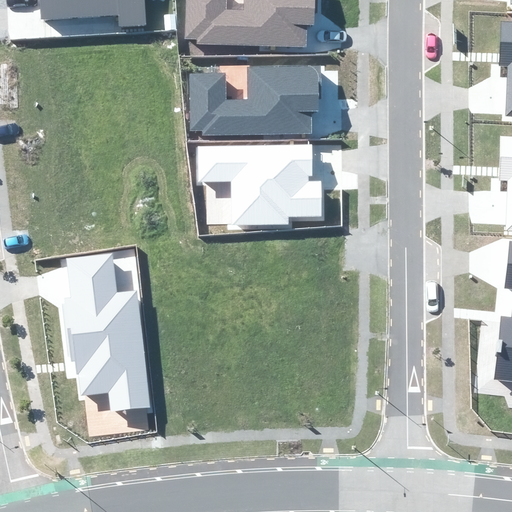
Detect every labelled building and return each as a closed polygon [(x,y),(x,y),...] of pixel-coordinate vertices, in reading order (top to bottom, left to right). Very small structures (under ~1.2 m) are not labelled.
[(45,0),(47,20),(124,15),(124,25),(144,24),(142,0),(45,0)] [(197,38),(197,43),(307,48),(308,28),(314,29),(315,16),(318,17),(318,0),(245,0),(245,13),(225,12),(225,0),(185,0),(184,38),(197,38)] [(511,23),(502,23),(500,66),(508,67),(506,115),(511,115),(511,23)] [(203,131),(203,135),(312,133),(312,111),(319,111),(319,99),(321,99),(321,65),(247,67),(247,99),(226,100),(226,73),(189,73),(190,131),(203,131)] [(511,137),(501,137),(499,181),(507,181),(505,230),(511,229),(511,137)] [(312,145),(196,145),(196,184),(229,184),(229,224),(288,224),(288,216),(321,216),(321,181),(309,181),(309,176),(312,176),(312,145)] [(511,240),(508,240),(503,289),(511,289),(511,313),(511,317),(502,316),(495,378),(511,380),(511,240)] [(83,258),(68,259),(72,298),(64,299),(71,362),(75,362),(76,374),(78,374),(81,395),(109,392),(111,411),(150,407),(137,290),(116,292),(112,254),(83,258)]
